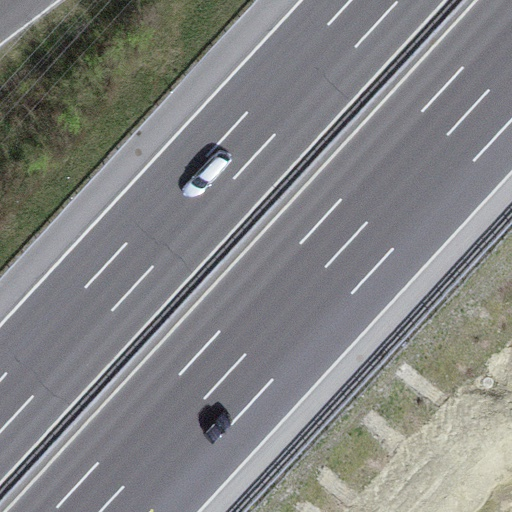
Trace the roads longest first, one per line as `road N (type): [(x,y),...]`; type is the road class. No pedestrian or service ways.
road 1 (motorway): [(100,511),(511,66)]
road 2 (motorway): [(373,0),(0,401)]
road 3 (primary): [(511,389),(433,511)]
